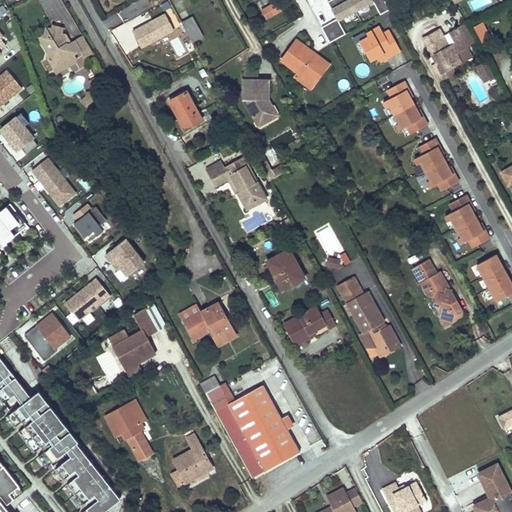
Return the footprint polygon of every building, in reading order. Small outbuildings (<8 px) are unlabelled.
[(320,22),(329,38),(344,31),(339,22),(374,3),(378,10),(387,5),(383,0),(331,0),(327,2),(334,15),(320,22)] [(278,2),(262,12),(266,20),(282,10),(278,2)] [(3,6),(0,9),(0,15),(2,18),(8,12),(3,6)] [(109,31),(123,22),(116,11),(102,20),(109,31)] [(140,47),(175,32),(167,13),(132,28),(140,47)] [(192,17),(180,23),(182,25),(190,41),(202,35),(192,17)] [(458,25),(468,44),(476,39),(467,22),(466,20),(458,25)] [(482,21),(472,26),(481,43),(491,38),(482,21)] [(55,24),(55,26),(66,38),(68,33),(64,32),(65,27),(55,24)] [(441,25),(423,35),(433,53),(438,50),(442,57),(439,64),(443,70),(462,59),(457,49),(468,44),(458,25),(450,30),(455,39),(450,42),(441,25)] [(79,52),(72,44),(66,38),(55,26),(55,28),(48,26),(46,33),(42,37),(50,52),(48,56),(57,69),(67,64),(71,65),(78,62),(78,58),(76,54),(79,52)] [(118,34),(114,37),(126,55),(138,49),(126,29),(118,33),(118,34)] [(385,56),(388,60),(402,52),(397,44),(392,47),(382,29),(364,38),(367,42),(362,45),(372,63),(379,60),(385,56)] [(84,36),(72,44),(79,52),(82,50),(87,56),(94,52),(84,36)] [(298,43),(282,64),(299,76),(315,88),(328,71),(309,57),(313,54),(298,43)] [(454,67),(475,56),(468,44),(457,49),(462,59),(443,70),(439,64),(442,57),(438,50),(433,53),(437,59),(432,61),(441,78),(456,70),(454,67)] [(313,54),(309,57),(328,71),(331,67),(313,54)] [(67,64),(57,69),(59,73),(71,65),(67,64)] [(0,105),(22,88),(7,70),(0,76),(0,105)] [(260,72),(246,71),(245,79),(259,81),(260,72)] [(94,88),(99,93),(105,88),(97,75),(91,78),(96,87),(94,88)] [(299,76),(295,81),(311,92),(315,88),(299,76)] [(259,81),(245,79),(243,98),(255,121),(261,118),(263,124),(278,116),(273,105),(264,104),(264,98),(270,99),(271,82),(259,81)] [(407,126),(411,134),(428,124),(404,81),(388,90),(390,95),(382,99),(384,104),(389,101),(401,123),(396,126),(399,130),(407,126)] [(90,95),(85,100),(89,104),(99,93),(94,88),(90,88),(90,95)] [(186,92),(169,101),(184,129),(201,120),(186,92)] [(29,122),(22,113),(1,130),(11,142),(10,143),(17,151),(20,149),(25,155),(37,145),(32,139),(33,138),(23,127),(29,122)] [(38,134),(29,122),(23,127),(33,138),(38,134)] [(438,182),(442,190),(459,181),(435,137),(418,146),(421,151),(413,156),(415,160),(420,158),(432,180),(427,182),(429,187),(438,182)] [(79,191),(52,155),(35,168),(40,174),(36,176),(60,206),(79,191)] [(220,161),(204,170),(214,187),(228,180),(230,178),(231,181),(234,180),(244,199),(251,204),(260,195),(254,184),(257,182),(253,174),(250,176),(247,172),(250,170),(243,157),(223,168),(220,161)] [(511,164),(501,170),(511,190),(511,164)] [(246,210),(267,199),(257,182),(254,184),(260,195),(251,204),(244,199),(234,180),(231,181),(230,178),(228,180),(235,194),(237,193),(246,210)] [(469,239),(473,247),(489,237),(466,194),(449,203),(452,208),(444,212),(446,217),(451,214),(462,237),(458,239),(460,243),(469,239)] [(92,210),(87,204),(73,214),(78,220),(74,224),(89,243),(111,226),(96,206),(92,210)] [(14,221),(3,205),(0,207),(0,241),(11,234),(6,227),(14,221)] [(291,224),(288,218),(277,223),(280,230),(291,224)] [(291,224),(280,230),(284,237),(295,231),(291,224)] [(149,268),(125,238),(105,254),(123,276),(126,274),(132,282),(149,268)] [(288,249),(266,260),(282,289),(304,277),(288,249)] [(342,264),(349,262),(346,251),(339,253),(342,264)] [(418,251),(405,258),(409,263),(421,256),(418,251)] [(511,291),(511,284),(495,254),(477,264),(497,300),(507,294),(511,291)] [(333,259),(332,266),(338,268),(340,261),(333,259)] [(426,259),(410,268),(426,296),(433,297),(431,305),(438,307),(436,314),(443,326),(453,321),(453,315),(461,311),(453,296),(450,296),(450,291),(449,289),(447,288),(447,286),(439,271),(435,274),(426,259)] [(129,284),(132,282),(126,274),(123,276),(129,284)] [(111,296),(97,278),(65,303),(79,321),(111,296)] [(323,282),(311,287),(315,294),(326,288),(323,282)] [(366,292),(347,303),(362,331),(367,328),(374,341),(381,354),(401,344),(390,324),(389,325),(378,330),(375,324),(381,320),(366,292)] [(236,335),(218,302),(200,312),(196,304),(179,313),(192,337),(209,328),(218,345),(236,335)] [(317,305),(283,322),(295,345),(310,337),(308,333),(326,324),(328,327),(336,324),(328,309),(320,312),(317,305)] [(159,330),(146,308),(135,314),(143,330),(114,346),(131,376),(143,369),(139,362),(156,352),(147,336),(159,330)] [(461,311),(453,315),(453,321),(464,316),(461,311)] [(67,330),(53,312),(24,335),(45,361),(57,351),(55,348),(63,341),(59,337),(67,330)] [(381,320),(375,324),(378,330),(389,325),(381,320)] [(362,331),(359,332),(367,345),(374,341),(367,328),(362,331)] [(101,365),(111,361),(107,352),(97,356),(101,365)] [(32,398),(0,357),(0,389),(5,386),(13,396),(4,403),(11,412),(19,406),(31,422),(19,431),(35,452),(54,438),(69,458),(55,469),(63,480),(74,471),(77,475),(62,488),(78,508),(94,495),(98,500),(82,511),(105,511),(122,499),(69,432),(70,430),(40,391),(32,398)] [(85,376),(93,371),(86,360),(78,366),(85,376)] [(214,376),(200,383),(210,401),(224,393),(220,386),(214,376)] [(230,391),(226,383),(220,386),(224,393),(210,401),(212,404),(230,391)] [(216,412),(252,478),(301,452),(264,386),(236,401),(216,412)] [(230,391),(212,404),(216,412),(236,401),(230,391)] [(148,420),(136,398),(130,401),(142,423),(148,420)] [(130,401),(105,414),(120,442),(128,438),(140,461),(154,453),(141,430),(138,425),(142,423),(130,401)] [(511,409),(511,410),(496,417),(502,428),(511,423),(511,409)] [(511,423),(502,428),(505,434),(511,430),(511,423)] [(193,449),(173,460),(180,474),(185,482),(213,468),(199,442),(192,446),(193,449)] [(12,477),(0,461),(0,509),(11,501),(7,496),(16,488),(9,479),(12,477)] [(476,511),(511,511),(511,498),(495,465),(478,474),(490,498),(485,500),(473,506),(476,511)] [(7,511),(28,497),(12,477),(9,479),(16,488),(7,496),(11,501),(0,509),(0,511),(7,511)] [(417,504),(425,500),(416,481),(404,486),(399,489),(395,481),(381,489),(392,511),(401,511),(402,511),(417,504)] [(354,511),(352,507),(361,502),(353,487),(344,492),(342,487),(324,496),(329,506),(317,511),(354,511)]
